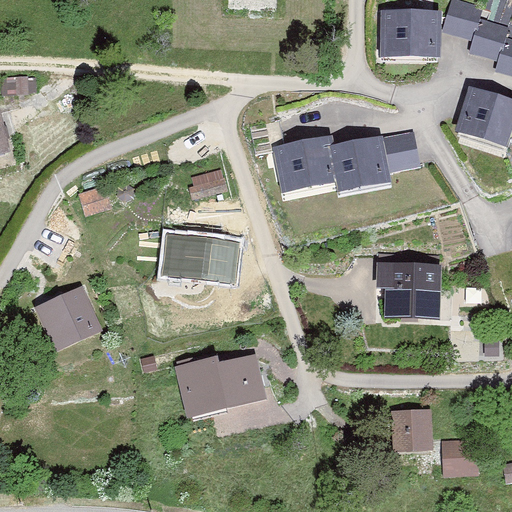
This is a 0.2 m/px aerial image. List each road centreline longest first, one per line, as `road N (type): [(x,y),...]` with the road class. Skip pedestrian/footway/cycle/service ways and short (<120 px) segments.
road 1 (residential): [(232,103),(232,141),(307,368),(362,381),(511,380)]
road 2 (residential): [(232,103),(64,176),(0,282)]
road 3 (track): [(257,82),(0,63)]
road 4 (residential): [(356,84),(414,96),(470,199)]
